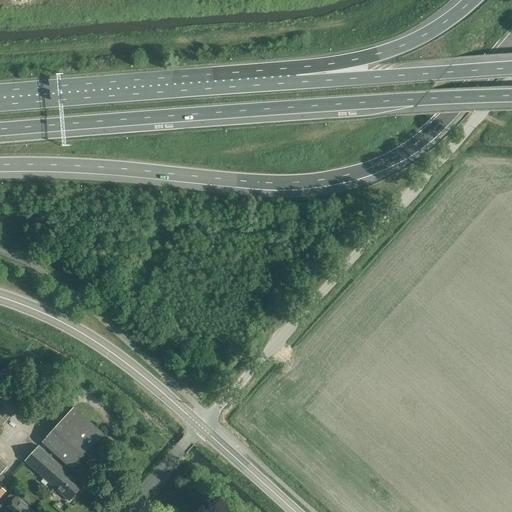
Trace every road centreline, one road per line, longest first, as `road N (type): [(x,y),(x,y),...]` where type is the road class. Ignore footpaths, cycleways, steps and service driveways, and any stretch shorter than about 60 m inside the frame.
road 1 (motorway): [(0,165),(325,180),(411,148),(511,41)]
road 2 (motorway): [(0,129),(511,96)]
road 3 (tertiary): [(201,427),(511,74)]
road 4 (trunk): [(295,75),(0,99)]
road 5 (tertiary): [(201,427),(79,331),(0,297)]
road 6 (motorway): [(511,68),(295,75)]
road 7 (motorway): [(472,0),(400,47),(295,75)]
road 8 (tertiary): [(295,511),(201,427)]
